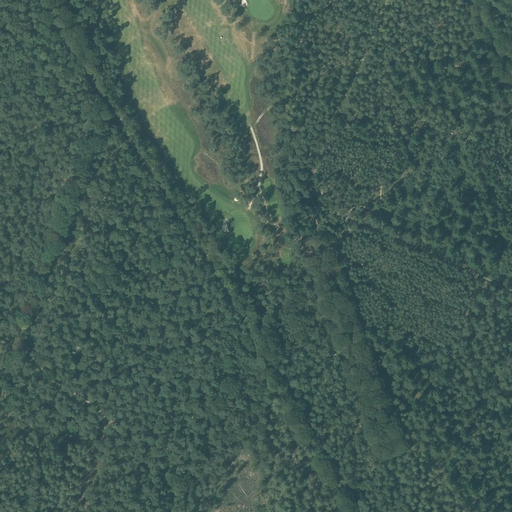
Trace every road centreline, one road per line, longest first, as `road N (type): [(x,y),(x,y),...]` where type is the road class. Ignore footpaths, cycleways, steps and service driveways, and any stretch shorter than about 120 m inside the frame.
road 1 (unknown): [(362,511),(46,0)]
road 2 (unknown): [(313,205),(339,240),(373,322),(375,352),(461,511)]
road 3 (track): [(313,205),(388,462),(413,511)]
road 4 (track): [(111,104),(41,273),(0,404)]
road 5 (track): [(0,341),(100,411),(98,450),(76,511)]
road 6 (track): [(304,167),(383,0)]
road 7 (unknown): [(302,0),(297,119),(304,167)]
